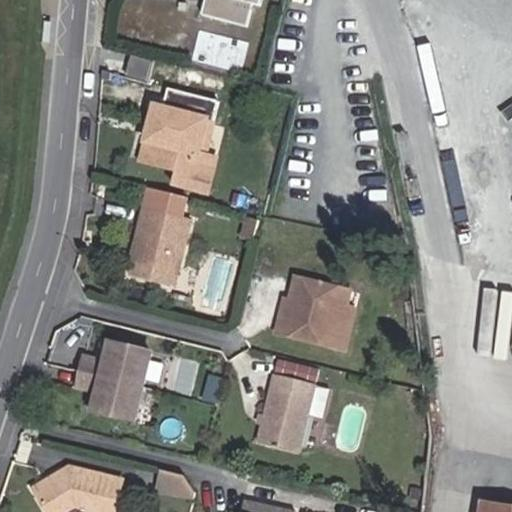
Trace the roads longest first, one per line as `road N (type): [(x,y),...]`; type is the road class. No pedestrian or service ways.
road 1 (residential): [(74,0),(54,221),(0,388)]
road 2 (unknown): [(378,0),(460,285)]
road 3 (unknown): [(35,279),(223,339),(243,338),(270,308)]
road 4 (unknown): [(0,438),(143,475)]
road 5 (unknown): [(460,285),(463,406)]
